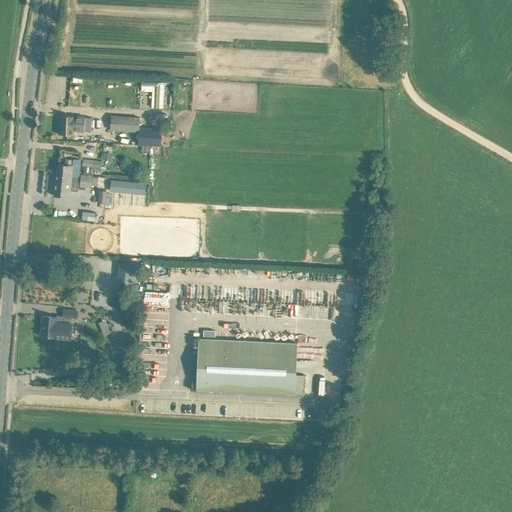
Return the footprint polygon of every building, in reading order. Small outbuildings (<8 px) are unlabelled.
[(154,102),(153,107),(159,108),(160,83),(141,81),(141,86),(155,87),(154,96),(152,96),(151,102),(154,102)] [(58,134),(73,135),(73,131),(83,131),(91,132),(92,117),(60,115),(58,134)] [(139,126),(140,117),(112,116),(111,130),(125,131),(138,132),(137,142),(137,144),(150,145),(161,145),(162,128),(151,127),(139,126)] [(96,141),(94,151),(102,152),(103,142),(96,141)] [(58,164),(57,174),(69,175),(68,180),(71,180),(72,177),(79,178),(81,161),(73,160),(73,158),(66,158),(65,165),(59,164),(58,164)] [(83,158),(82,166),(92,167),(92,170),(101,171),(102,161),(83,158)] [(69,175),(57,174),(54,196),(69,197),(71,180),(68,180),(69,175)] [(79,187),(92,188),(93,175),(81,174),(79,187)] [(111,181),(111,188),(145,191),(146,184),(111,181)] [(95,213),(83,211),(82,219),(95,221),(95,213)] [(119,261),(118,283),(136,284),(137,262),(119,261)] [(117,283),(117,291),(138,293),(139,284),(136,284),(118,283),(117,283)] [(43,316),(41,336),(71,339),(72,329),(73,317),(77,318),(78,311),(72,310),(63,310),(62,316),(61,316),(57,316),(56,317),(43,316)] [(304,375),(295,374),(296,343),(199,338),(197,390),(294,394),(303,395),(304,375)] [(108,380),(118,381),(120,361),(110,361),(108,380)]
